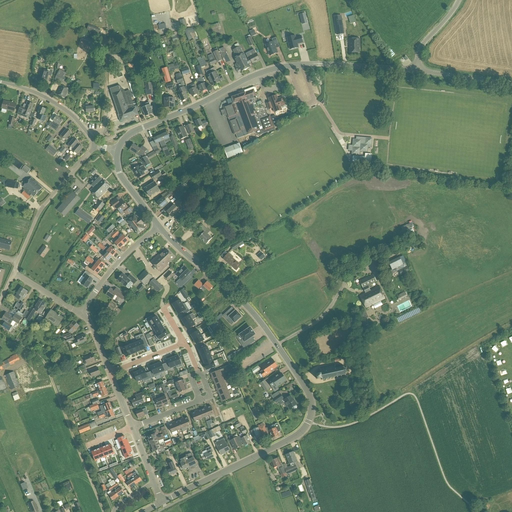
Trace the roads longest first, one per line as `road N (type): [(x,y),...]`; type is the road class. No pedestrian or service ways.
road 1 (tertiary): [(162,503),(301,431),(310,401),(246,307),(157,223)]
road 2 (tertiary): [(116,151),(130,132),(270,69),(386,68)]
road 3 (track): [(103,511),(45,367)]
road 4 (residential): [(12,271),(42,208),(95,145)]
road 5 (track): [(511,323),(406,393)]
